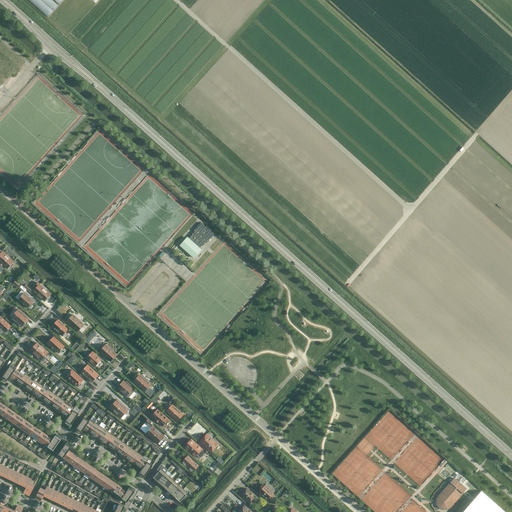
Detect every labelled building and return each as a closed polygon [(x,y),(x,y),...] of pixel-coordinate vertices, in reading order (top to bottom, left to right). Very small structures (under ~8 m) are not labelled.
[(53,0),(29,0),(48,16),(58,4),(53,0)] [(207,242),(214,235),(201,223),(194,231),(195,232),(189,239),(188,238),(181,246),(194,257),(201,250),(200,249),(206,241),(207,242)] [(14,262),(10,258),(10,257),(7,254),(6,255),(2,252),(0,254),(0,262),(7,269),(14,262)] [(30,291),(32,289),(22,280),(20,282),(30,291)] [(47,290),(47,289),(45,288),(44,288),(38,283),(35,285),(37,287),(33,291),(44,301),(47,298),(48,298),(50,297),(49,296),(51,294),(47,290)] [(34,301),(24,293),(18,300),(28,308),(28,307),(29,308),(32,305),(31,304),(34,301)] [(17,322),(22,327),(23,326),(26,324),(25,323),(29,319),(19,309),(11,317),(14,320),(13,321),(16,323),(17,322)] [(73,314),(67,321),(78,331),(84,324),(73,314)] [(11,326),(2,317),(0,319),(0,327),(6,332),(11,326)] [(68,329),(58,320),(52,326),(62,336),(68,329)] [(58,353),(64,346),(54,337),(48,343),(58,353)] [(80,345),(77,342),(71,348),(74,351),(80,345)] [(36,343),(33,346),(34,346),(30,351),(41,361),(41,360),(43,362),(46,358),(45,357),(48,353),(37,343),(36,344),(36,343)] [(113,350),(110,348),(110,349),(106,345),(100,351),(111,361),(117,355),(113,351),(113,350)] [(101,360),(96,355),(93,351),(86,358),(95,366),(101,360)] [(5,382),(15,369),(14,369),(16,367),(11,363),(0,379),(5,382)] [(99,375),(87,365),(81,372),(92,382),(93,381),(94,381),(95,380),(96,378),(99,375)] [(14,380),(19,372),(15,369),(5,382),(6,382),(9,377),(14,380)] [(83,380),(72,370),(69,373),(68,373),(66,374),(66,375),(67,376),(78,386),(79,386),(80,386),(81,385),(81,384),(80,383),(83,380)] [(18,383),(25,374),(25,373),(23,375),(19,372),(14,380),(18,383)] [(23,386),(29,377),(25,374),(18,383),(23,386)] [(150,383),(151,383),(148,380),(147,381),(144,378),(145,377),(142,375),(141,375),(140,374),(138,377),(137,376),(134,379),(135,380),(133,382),(144,392),(145,391),(150,396),(154,392),(149,387),(151,384),(150,383)] [(27,389),(34,380),(32,382),(28,379),(30,377),(29,377),(23,386),(27,389)] [(32,392),(38,383),(34,380),(27,389),(32,392)] [(123,381),(117,388),(129,398),(135,391),(123,381)] [(36,396),(43,386),(38,383),(32,392),(36,396)] [(41,399),(47,389),(46,391),(42,388),(43,386),(36,396),(41,399)] [(45,402),(52,392),(47,389),(41,399),(45,402)] [(50,405),(56,395),(52,392),(45,402),(50,405)] [(54,408),(61,398),(56,395),(50,405),(54,408)] [(58,411),(65,402),(61,398),(54,408),(58,411)] [(112,405),(110,408),(114,411),(113,412),(116,415),(117,414),(121,418),(125,414),(126,415),(129,412),(128,410),(117,400),(115,402),(114,401),(111,404),(111,405),(112,405)] [(63,414),(69,405),(65,402),(58,411),(63,414)] [(142,410),(136,404),(133,408),(139,413),(142,410)] [(170,404),(166,409),(167,410),(166,411),(177,421),(183,414),(172,405),(171,406),(170,404)] [(72,410),(74,408),(69,405),(63,414),(67,417),(69,415),(69,414),(72,410)] [(6,419),(12,411),(7,408),(2,416),(6,419)] [(169,419),(157,409),(151,416),(162,426),(169,419)] [(69,427),(78,414),(72,410),(69,414),(69,415),(67,417),(63,423),(69,427)] [(11,422),(16,414),(12,411),(6,419),(11,422)] [(15,425),(20,417),(16,414),(11,422),(15,425)] [(20,428),(25,421),(20,417),(15,425),(20,428)] [(85,425),(88,421),(83,417),(74,430),(79,434),(83,428),(85,425)] [(88,432),(94,422),(90,419),(88,421),(85,425),(83,428),(83,429),(88,432)] [(154,424),(151,422),(148,419),(146,422),(151,427),(146,433),(157,444),(164,436),(152,426),(154,424)] [(24,431),(30,424),(25,421),(20,428),(24,431)] [(92,435),(99,425),(94,422),(88,432),(92,435)] [(29,434),(34,427),(30,424),(24,431),(29,434)] [(97,438),(103,428),(99,425),(92,435),(97,438)] [(33,437),(38,430),(34,427),(29,434),(33,437)] [(101,441),(108,431),(103,428),(97,438),(101,441)] [(38,440),(43,433),(38,430),(33,437),(38,440)] [(105,444),(112,435),(108,431),(101,441),(105,444)] [(42,444),(47,436),(43,433),(38,440),(42,444)] [(61,438),(56,434),(52,439),(50,442),(47,447),(52,450),(61,438)] [(208,436),(207,434),(200,442),(211,452),(218,444),(217,443),(216,443),(216,442),(215,442),(211,438),(212,437),(209,435),(208,436)] [(110,447),(117,438),(112,435),(105,444),(110,447)] [(52,439),(47,436),(42,444),(47,447),(50,442),(52,439)] [(115,450),(121,441),(117,438),(110,447),(115,450)] [(202,449),(191,439),(189,442),(188,441),(186,443),(187,444),(185,447),(196,457),(197,456),(200,458),(204,453),(201,450),(202,449)] [(72,445),(66,441),(57,454),(62,458),(65,454),(68,450),(68,451),(72,445)] [(119,454),(126,444),(121,441),(115,450),(119,454)] [(123,457),(130,447),(126,444),(119,454),(123,457)] [(128,460),(135,450),(130,447),(123,457),(128,460)] [(67,461),(72,454),(68,451),(68,450),(65,454),(62,458),(67,461)] [(132,463),(139,453),(135,450),(128,460),(132,463)] [(137,466),(143,456),(139,453),(132,463),(137,466)] [(71,464),(77,457),(72,454),(67,461),(71,464)] [(182,462),(193,472),(199,465),(188,455),(182,462)] [(141,469),(146,462),(142,459),(143,456),(137,466),(141,469)] [(76,467),(81,460),(77,457),(71,464),(76,467)] [(80,470),(86,463),(81,460),(76,467),(80,470)] [(143,478),(152,465),(146,462),(141,469),(137,475),(143,478)] [(85,474),(90,466),(86,463),(80,470),(85,474)] [(89,477),(94,469),(90,466),(85,474),(89,477)] [(7,478),(11,470),(6,467),(2,475),(7,478)] [(94,480),(99,472),(94,469),(89,477),(94,480)] [(158,482),(165,473),(161,469),(153,477),(158,482)] [(12,480),(16,472),(11,470),(7,478),(12,480)] [(17,482),(21,474),(16,472),(12,480),(17,482)] [(98,483),(103,476),(99,472),(94,480),(98,483)] [(162,486),(170,477),(165,473),(158,482),(162,486)] [(21,485),(25,477),(21,474),(17,482),(21,485)] [(103,486),(108,479),(103,476),(98,483),(103,486)] [(26,487),(30,479),(25,477),(21,485),(26,487)] [(167,490),(174,481),(170,477),(162,486),(167,490)] [(462,493),(467,489),(454,478),(450,483),(451,483),(450,485),(449,484),(442,492),(443,493),(440,497),(438,500),(438,504),(440,506),(443,508),(446,508),(449,506),(453,502),(454,503),(461,495),(461,494),(462,493)] [(28,495),(35,481),(30,479),(26,487),(23,492),(28,495)] [(107,489),(112,482),(108,479),(103,486),(107,489)] [(171,494),(179,485),(174,481),(167,490),(171,494)] [(112,492),(117,485),(112,482),(107,489),(111,492),(112,492)] [(43,495),(47,487),(41,484),(35,498),(37,499),(40,501),(40,500),(41,498),(43,495)] [(261,490),(259,492),(267,500),(269,497),(270,499),(274,495),(273,493),(275,491),(267,484),(265,486),(263,485),(259,489),(261,490)] [(126,491),(117,485),(112,492),(111,492),(111,493),(120,499),(121,499),(124,494),(126,491)] [(176,498),(183,489),(179,485),(171,494),(176,498)] [(124,494),(121,499),(126,502),(135,489),(129,486),(126,491),(124,494)] [(47,497),(51,489),(47,487),(43,495),(47,497)] [(52,500),(56,492),(51,489),(47,497),(52,500)] [(180,502),(188,493),(183,489),(176,498),(180,502)] [(245,491),(241,495),(250,503),(256,496),(248,489),(246,491),(245,491)] [(505,511),(481,491),(462,511),(505,511)] [(57,502),(61,494),(56,492),(52,500),(57,502)] [(62,505),(66,496),(61,494),(57,502),(62,505)] [(110,495),(102,510),(104,511),(111,498),(115,500),(116,498),(110,495)] [(67,507),(71,499),(66,496),(62,505),(67,507)] [(72,509),(76,501),(71,499),(67,507),(72,509)] [(77,511),(81,504),(76,501),(72,509),(77,511)] [(111,501),(105,511),(108,511),(114,501),(113,501),(111,501)] [(118,503),(113,511),(123,511),(125,509),(123,507),(124,506),(118,503)]
